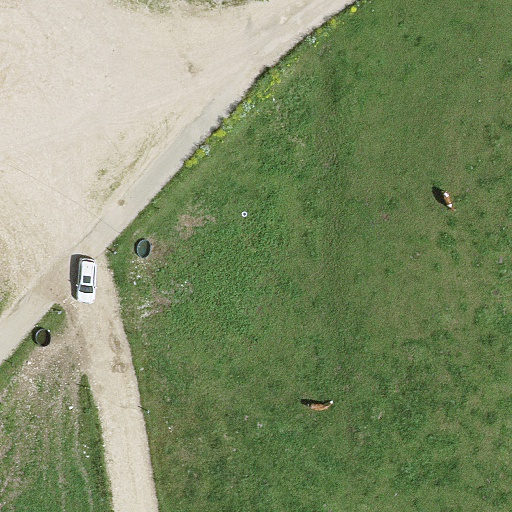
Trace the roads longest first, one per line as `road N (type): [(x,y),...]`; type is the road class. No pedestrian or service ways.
road 1 (track): [(0,345),(229,96),(335,0)]
road 2 (track): [(81,257),(118,394),(132,511)]
